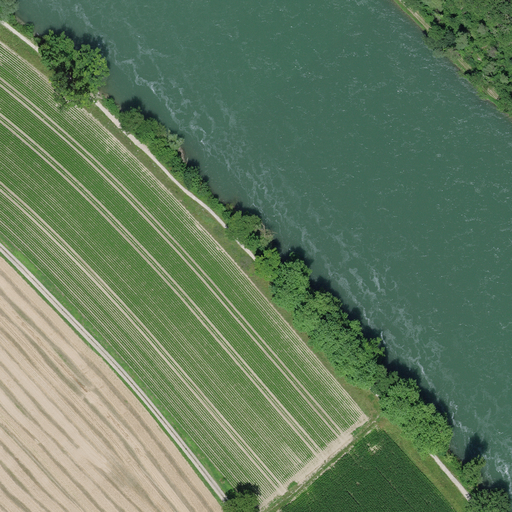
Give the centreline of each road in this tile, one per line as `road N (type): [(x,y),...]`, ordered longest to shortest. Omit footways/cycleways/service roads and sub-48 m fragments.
road 1 (track): [(0,239),(136,381),(234,511)]
road 2 (track): [(267,511),(390,409)]
